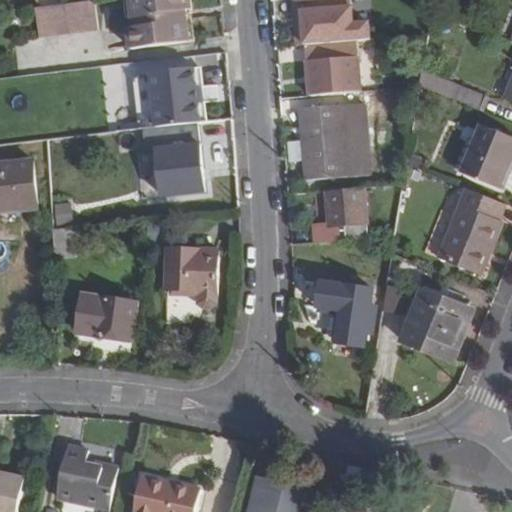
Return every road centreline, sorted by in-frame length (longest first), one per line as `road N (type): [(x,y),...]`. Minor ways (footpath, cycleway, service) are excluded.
road 1 (residential): [(245,0),(264,245),(251,413)]
road 2 (tertiary): [(0,390),(132,394),(251,413)]
road 3 (tertiary): [(251,413),(356,442),(478,424)]
